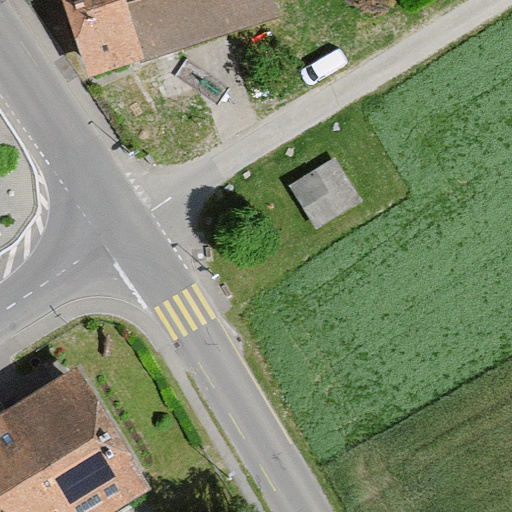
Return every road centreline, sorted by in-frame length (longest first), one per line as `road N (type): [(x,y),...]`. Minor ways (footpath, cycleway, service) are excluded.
road 1 (tertiary): [(290,511),(125,224)]
road 2 (tertiary): [(125,224),(0,46)]
road 3 (tertiary): [(0,303),(125,224)]
